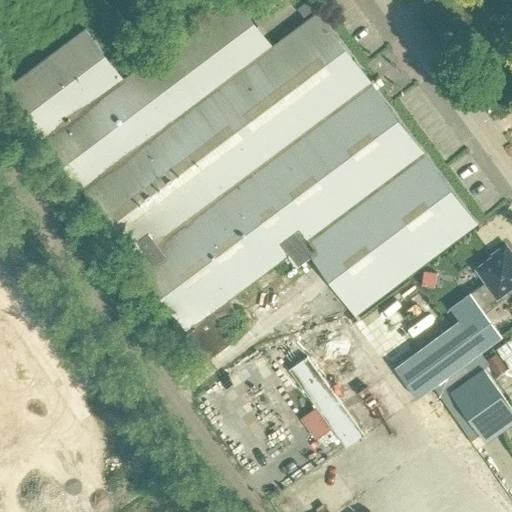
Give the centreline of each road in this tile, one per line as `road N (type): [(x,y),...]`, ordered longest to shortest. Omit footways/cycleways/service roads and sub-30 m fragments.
road 1 (unclassified): [(247,511),(0,161)]
road 2 (unclassified): [(511,170),(385,0)]
